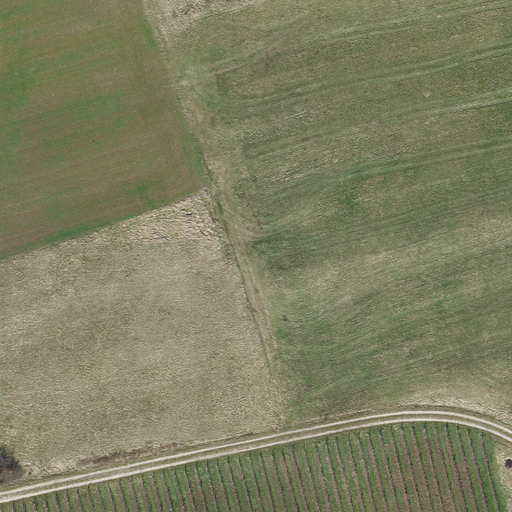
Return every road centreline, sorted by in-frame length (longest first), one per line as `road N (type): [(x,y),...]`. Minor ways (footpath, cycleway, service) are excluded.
road 1 (track): [(0,497),(374,419),(457,417),(511,436)]
road 2 (track): [(157,0),(305,434)]
